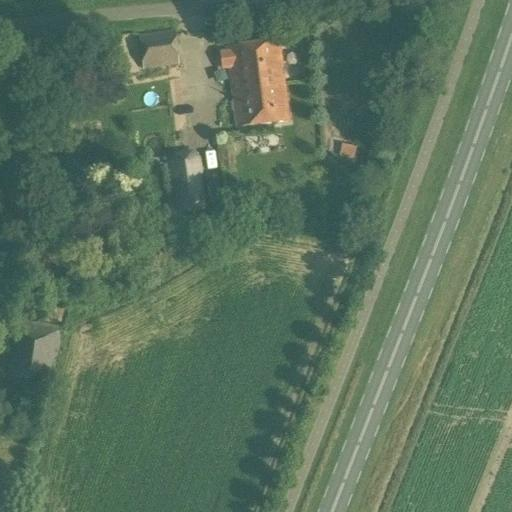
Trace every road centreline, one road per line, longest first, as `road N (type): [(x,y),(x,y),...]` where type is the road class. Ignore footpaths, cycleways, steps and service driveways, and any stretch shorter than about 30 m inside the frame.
road 1 (primary): [(333,511),(511,41)]
road 2 (unclassified): [(0,31),(250,0)]
